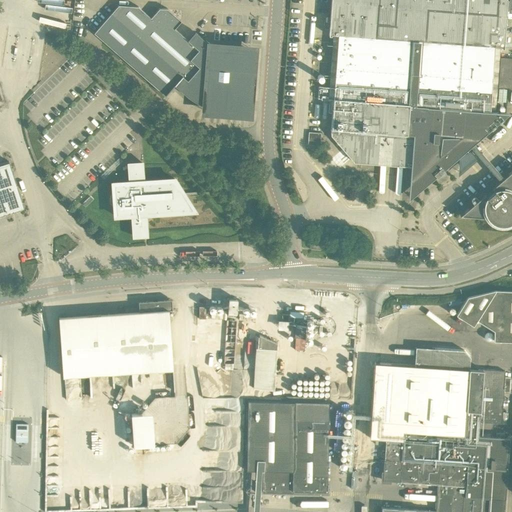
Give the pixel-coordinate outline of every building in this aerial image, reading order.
[(331,0),(330,11),(329,36),(330,36),(331,36),(331,34),(338,35),(334,82),(331,129),(330,135),(342,149),(354,162),(391,165),(405,166),(411,166),(429,168),(435,176),(436,176),(437,177),(438,178),(439,178),(440,178),(442,178),(443,177),(444,176),(445,175),(445,174),(445,172),(445,171),(444,170),(443,169),(459,156),(466,150),(471,146),(484,162),(501,182),(505,178),(488,159),(474,143),(488,131),(491,88),(494,46),(501,47),(501,48),(503,48),(507,0),(331,0)] [(179,19),(167,9),(159,8),(151,18),(138,7),(118,5),(94,33),(165,96),(174,85),(188,97),(192,100),(196,102),(200,104),(205,106),(210,107),(215,108),(235,110),(236,100),(245,101),(249,52),(196,48),(172,27),(179,19)] [(311,145),(323,146),(323,137),(312,136),(311,145)] [(0,214),(23,207),(8,161),(0,164),(0,214)] [(144,181),(143,164),(127,165),(128,182),(112,183),(115,216),(130,215),(132,235),(148,234),(146,214),(194,210),(174,179),(144,181)] [(501,182),(461,216),(488,218),(489,220),(490,221),(491,222),(492,223),(494,224),(495,225),(497,226),(498,226),(500,227),(502,227),(503,227),(505,227),(507,227),(508,226),(510,226),(511,225),(511,224),(511,172),(505,178),(501,182)] [(511,341),(511,290),(495,290),(467,297),(456,315),(473,325),(477,320),(494,330),(493,340),(511,341)] [(230,295),(230,317),(242,317),(242,321),(255,321),(255,313),(258,313),(258,305),(240,305),(240,295),(230,295)] [(467,297),(427,307),(427,324),(452,324),(456,315),(467,297)] [(223,299),(211,303),(213,312),(225,309),(223,299)] [(139,312),(59,317),(63,377),(172,369),(168,309),(172,309),(171,307),(169,305),(167,303),(165,301),(163,300),(146,301),(144,303),(142,304),(141,307),(140,309),(139,312)] [(281,318),(281,325),(291,326),(292,319),(281,318)] [(251,333),(250,323),(239,324),(240,334),(251,333)] [(258,336),(257,348),(276,349),(277,342),(259,335),(258,336)] [(309,336),(298,336),(299,350),(310,350),(309,336)] [(510,393),(511,376),(506,375),(505,371),(398,364),(397,377),(407,378),(405,411),(424,412),(423,424),(399,422),(400,400),(387,399),(382,481),(437,485),(435,511),(382,507),(381,511),(504,511),(510,437),(479,435),(480,423),(502,425),(505,393),(510,393)] [(293,491),(326,491),(328,402),(247,401),(246,470),(262,471),(261,493),(293,493),(293,491)] [(141,413),(131,414),(133,446),(144,445),(141,413)] [(40,415),(0,416),(0,493),(43,492),(40,415)]
